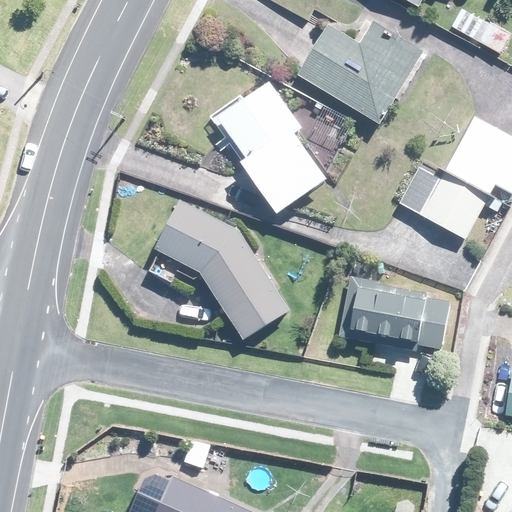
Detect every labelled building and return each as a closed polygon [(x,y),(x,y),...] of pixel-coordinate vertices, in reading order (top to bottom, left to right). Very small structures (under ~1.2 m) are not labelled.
[(462,9),(452,27),(481,43),(491,25),(462,9)] [(379,125),(423,52),(374,22),(360,46),(353,42),(329,28),(303,70),(299,77),(379,125)] [(304,132),(310,128),(312,127),(280,80),(228,117),(257,158),(252,161),(251,162),(255,168),(286,213),(298,205),(335,178),(316,150),(304,132)] [(511,137),(475,118),(446,173),(491,196),(499,181),(511,188),(511,137)] [(488,200),(443,176),(442,180),(441,180),(422,217),(466,240),(488,200)] [(223,286),(233,301),(257,339),(305,308),(254,230),(193,197),(167,246),(176,250),(214,270),(222,283),(223,286)] [(378,282),(354,277),(352,277),(340,338),(374,344),(417,353),(419,345),(441,349),(450,304),(438,301),(427,299),(427,296),(380,287),(377,286),(378,282)] [(203,467),(210,446),(192,439),(185,461),(203,467)] [(248,511),(174,478),(172,482),(163,478),(147,511),(248,511)]
